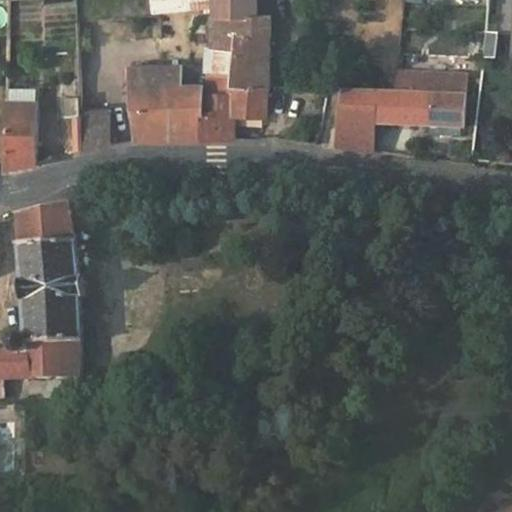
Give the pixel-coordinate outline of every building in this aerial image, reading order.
[(0,0),(0,12),(11,12),(11,0),(0,0)] [(154,0),(155,10),(209,6),(208,0),(154,0)] [(215,0),(215,15),(258,14),(258,0),(215,0)] [(269,114),(270,35),(272,35),(272,14),(258,14),(215,15),(213,15),(211,70),(209,70),(208,112),(202,112),(201,136),(236,135),(236,111),(269,114)] [(184,63),(132,65),(134,107),(137,107),(137,138),(201,136),(202,112),(203,83),(184,83),(184,63)] [(418,72),(398,73),(397,91),(466,94),(467,82),(468,69),(418,72)] [(82,77),(59,79),(62,135),(74,150),(84,146),(83,111),(82,77)] [(38,161),(39,85),(9,85),(7,166),(38,161)] [(465,125),(466,94),(397,91),(345,89),(341,119),(378,121),(465,125)] [(112,142),(110,107),(83,111),(84,146),(112,142)] [(338,146),(374,151),(378,121),(341,119),(339,136),(338,146)] [(339,136),(331,135),(330,145),(338,146),(339,136)] [(399,144),(391,143),(390,153),(398,154),(399,144)] [(408,145),(399,144),(398,154),(407,155),(408,145)] [(83,375),(84,298),(87,298),(87,279),(81,280),(72,200),(19,214),(28,338),(20,337),(14,340),(12,346),(14,353),(0,352),(0,378),(4,378),(8,378),(62,376),(83,375)] [(63,395),(62,376),(8,378),(8,397),(63,395)]
